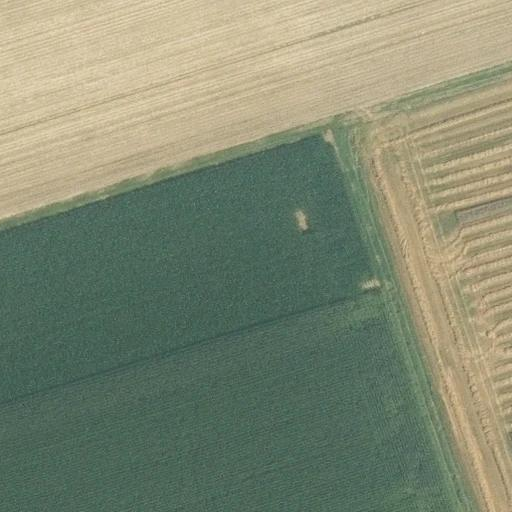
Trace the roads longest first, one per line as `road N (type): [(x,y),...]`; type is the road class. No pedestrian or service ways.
road 1 (track): [(0,241),(511,82)]
road 2 (track): [(349,131),(472,511)]
